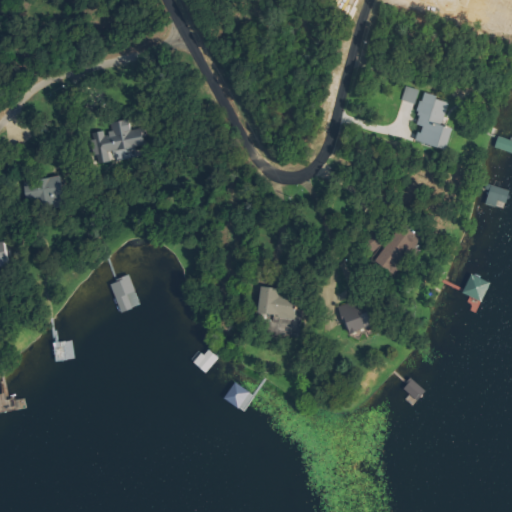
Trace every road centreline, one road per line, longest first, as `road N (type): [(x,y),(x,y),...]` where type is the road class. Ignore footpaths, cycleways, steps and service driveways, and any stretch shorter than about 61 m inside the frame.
road 1 (residential): [(288,177),(269,170),(239,138),(163,0)]
road 2 (residential): [(0,130),(45,82),(139,57),(184,35)]
road 3 (residential): [(288,177),(317,162),(329,142),(373,0)]
